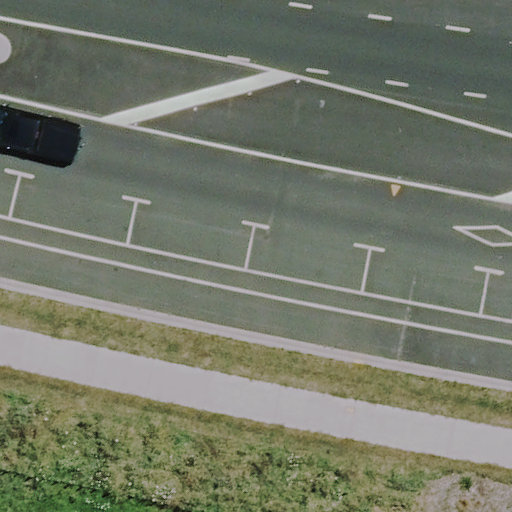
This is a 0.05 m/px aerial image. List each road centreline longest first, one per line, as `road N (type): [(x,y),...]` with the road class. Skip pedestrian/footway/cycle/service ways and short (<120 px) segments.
road 1 (unclassified): [(511,240),(0,134)]
road 2 (unclassified): [(84,0),(511,70)]
